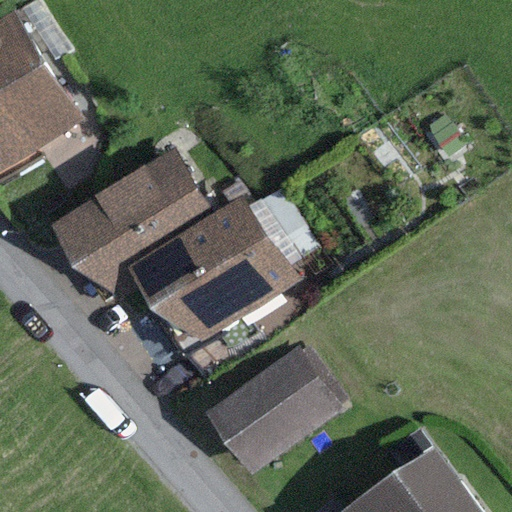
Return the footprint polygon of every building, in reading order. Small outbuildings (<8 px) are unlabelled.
[(99,115),(30,11),(0,31),(0,147),(15,171),(99,115)] [(159,279),(235,225),(184,156),(91,223),(141,291),(159,279)] [(269,202),(235,225),(159,279),(212,354),(322,279),(290,230),(269,202)] [(308,219),(290,230),(322,279),(340,267),(308,219)] [(349,401),(305,346),(225,409),(268,464),(349,401)] [(511,511),(463,447),(379,508),(382,511),(511,511)]
